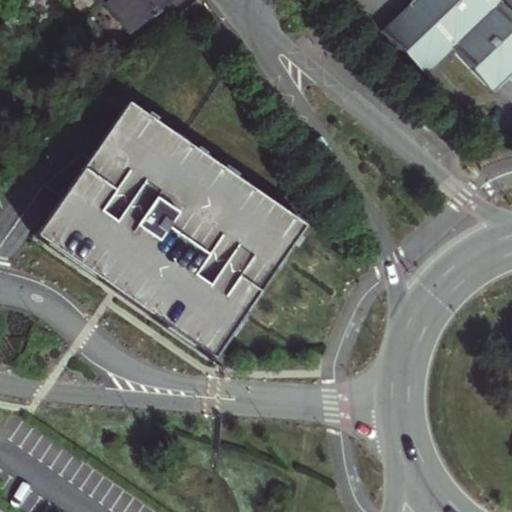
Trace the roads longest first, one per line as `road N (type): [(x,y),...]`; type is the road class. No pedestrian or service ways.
road 1 (residential): [(233,4),(387,251),(402,325),(401,370)]
road 2 (residential): [(511,223),(460,194),(233,4)]
road 3 (secondary): [(511,242),(443,285),(415,324),(401,370)]
